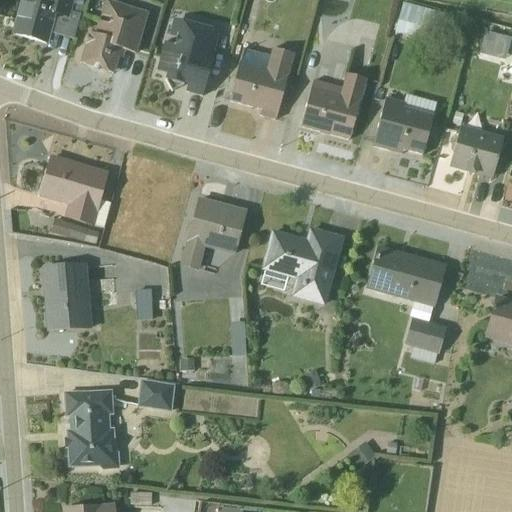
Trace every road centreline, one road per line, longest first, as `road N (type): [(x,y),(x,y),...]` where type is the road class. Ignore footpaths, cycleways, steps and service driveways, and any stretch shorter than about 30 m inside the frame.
road 1 (residential): [(0,90),(511,238)]
road 2 (residential): [(0,315),(15,511)]
